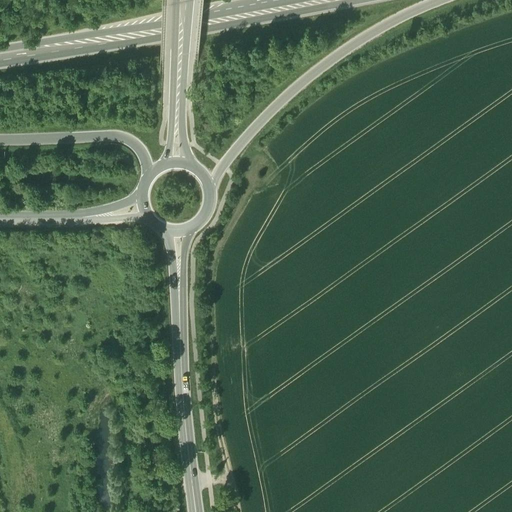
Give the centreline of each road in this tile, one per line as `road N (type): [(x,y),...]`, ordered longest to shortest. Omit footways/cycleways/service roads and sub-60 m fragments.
road 1 (primary): [(0,59),(329,0)]
road 2 (track): [(239,511),(223,445),(209,260),(246,190)]
road 3 (primary): [(210,187),(237,144),(301,84),(367,38),(448,0)]
road 4 (secondary): [(198,511),(179,229)]
road 5 (primary): [(0,136),(124,134),(151,171)]
road 6 (secondary): [(177,160),(183,0)]
